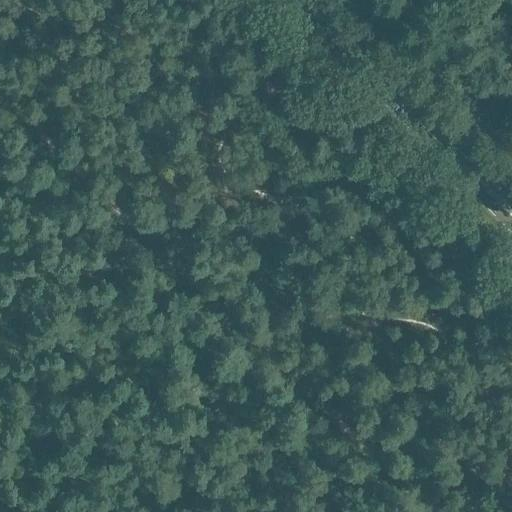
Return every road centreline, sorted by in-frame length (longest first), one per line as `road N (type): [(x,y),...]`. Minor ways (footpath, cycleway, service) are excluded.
road 1 (track): [(440,511),(0,85)]
road 2 (primary): [(511,207),(299,0)]
